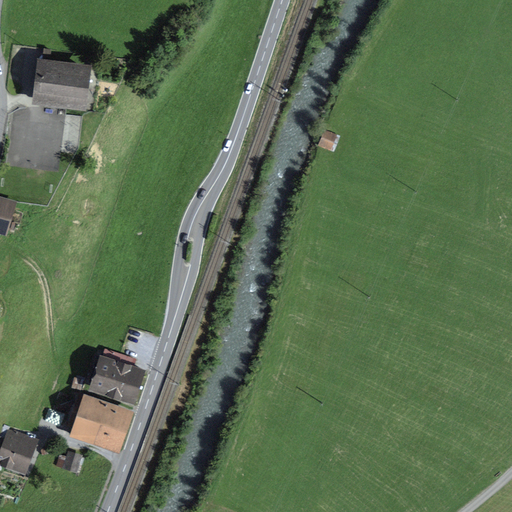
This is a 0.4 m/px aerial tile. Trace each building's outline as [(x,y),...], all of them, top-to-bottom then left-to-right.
[(81,105),(85,69),(42,63),(38,99),(81,105)] [(332,148),(337,137),(325,132),(321,144),(332,148)] [(0,234),(2,235),(13,202),(0,197),(0,234)] [(134,360),(106,351),(104,357),(94,354),(88,373),(93,374),(95,369),(98,370),(93,385),(110,391),(109,395),(131,402),(142,370),(132,366),(134,360)] [(80,388),(82,380),(75,378),(72,386),(80,388)] [(108,403),(82,394),(72,423),(77,425),(73,436),(116,450),(128,414),(106,407),(108,403)] [(8,430),(0,450),(0,462),(21,471),(34,439),(8,430)] [(76,472),(81,456),(68,452),(63,468),(76,472)]
